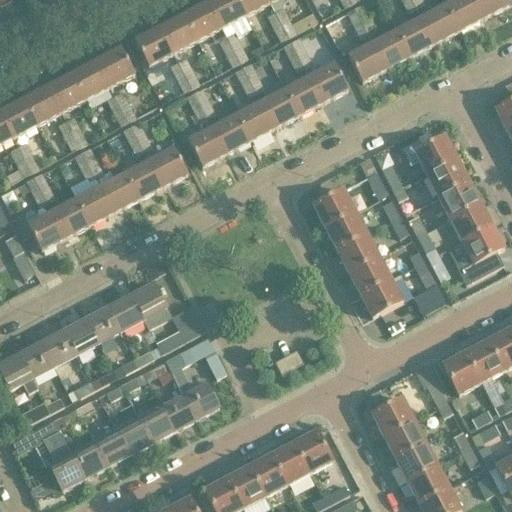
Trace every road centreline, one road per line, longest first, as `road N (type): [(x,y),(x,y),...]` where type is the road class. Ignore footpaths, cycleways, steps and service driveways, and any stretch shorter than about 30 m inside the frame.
road 1 (residential): [(0,327),(268,186)]
road 2 (residential): [(268,186),(452,89)]
road 3 (residential): [(96,511),(267,423)]
road 4 (residential): [(366,372),(511,296)]
road 5 (residential): [(390,511),(328,392)]
road 6 (residential): [(511,207),(452,89)]
road 7 (residential): [(329,302),(268,186)]
